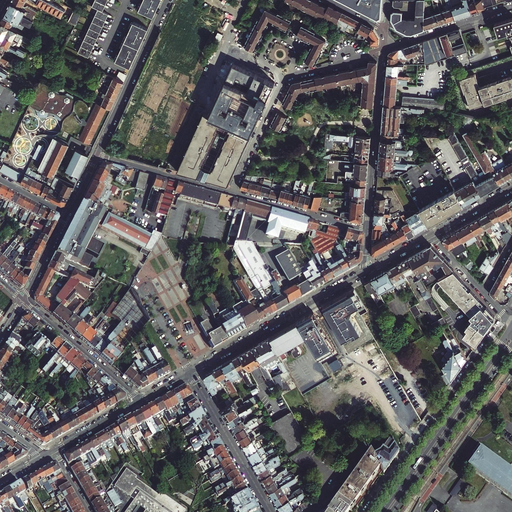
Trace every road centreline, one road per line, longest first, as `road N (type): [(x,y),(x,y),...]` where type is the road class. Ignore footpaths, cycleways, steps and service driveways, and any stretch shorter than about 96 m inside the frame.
road 1 (residential): [(506,317),(366,511)]
road 2 (primary): [(511,326),(380,511)]
road 3 (primary): [(393,511),(511,346)]
road 4 (tertiary): [(362,272),(190,371)]
road 5 (residential): [(383,50),(366,230)]
road 6 (residential): [(97,155),(167,0)]
road 7 (residential): [(167,174),(224,47),(248,58)]
road 8 (residential): [(417,511),(511,375)]
road 9 (residential): [(190,371),(270,511)]
road 10 (residential): [(141,400),(22,300)]
road 11 (residential): [(231,192),(366,230)]
road 12 (residential): [(384,46),(511,5)]
road 13 (residential): [(285,78),(231,192)]
